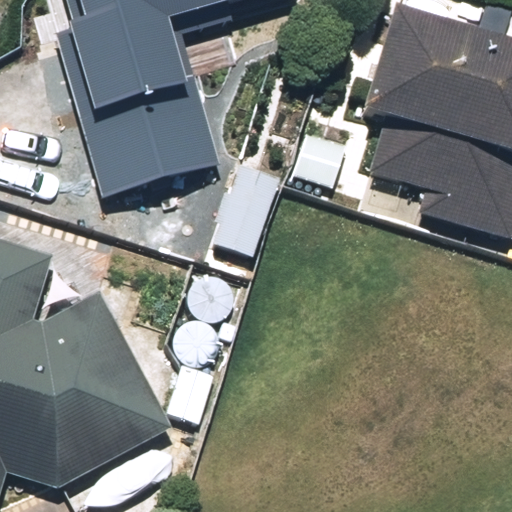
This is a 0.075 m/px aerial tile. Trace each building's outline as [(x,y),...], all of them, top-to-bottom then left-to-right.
[(159,41),(289,4),(288,0),(75,0),(90,50),(63,57),(82,128),(94,124),(95,130),(177,106),(159,41)] [(418,224),(511,254),(511,68),(393,31),(361,133),(384,140),(370,185),(425,203),(418,224)] [(123,132),(85,143),(96,179),(133,168),(123,132)] [(294,183),(333,196),(345,154),(306,143),(294,183)] [(254,269),(279,187),(229,172),(204,254),(254,269)] [(184,221),(126,209),(119,243),(177,255),(184,221)] [(0,501),(4,486),(57,502),(169,441),(98,309),(43,337),(30,334),(49,268),(0,253),(0,501)] [(181,376),(167,423),(197,431),(210,384),(181,376)]
